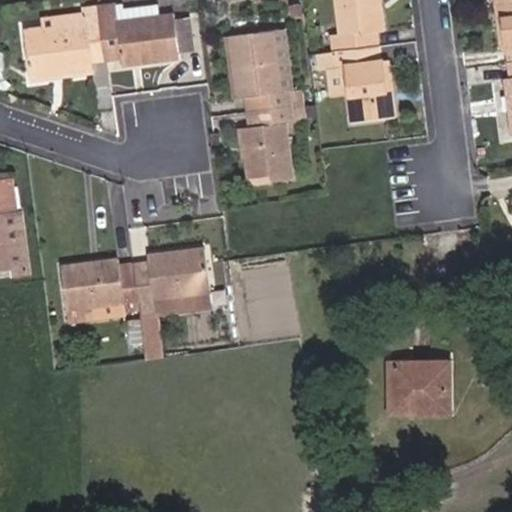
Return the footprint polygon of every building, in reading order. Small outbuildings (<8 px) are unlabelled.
[(386,30),(381,0),(335,0),(341,36),(332,37),(334,52),(381,46),(379,31),(386,30)] [(511,0),(495,0),(502,49),(507,48),(509,63),(511,62),(511,0)] [(161,16),(159,4),(125,9),(124,3),(117,4),(119,20),(161,16)] [(182,59),(176,14),(161,16),(119,20),(117,4),(102,6),(109,60),(124,58),(125,66),(182,59)] [(302,15),(300,5),(292,6),(293,17),(302,15)] [(87,8),(88,12),(89,22),(43,27),(25,30),(32,81),(96,73),(94,62),(109,60),(102,6),(87,8)] [(89,22),(88,12),(42,19),(43,27),(89,22)] [(294,92),(286,29),(275,30),(283,93),(294,92)] [(283,93),(275,30),(227,36),(235,99),(246,98),(248,113),(305,105),(303,90),(294,92),(283,93)] [(397,117),(390,60),(383,61),(381,46),(334,52),(318,54),(320,69),(328,68),(344,66),(348,94),(352,123),(397,117)] [(114,107),(109,60),(94,62),(96,73),(101,109),(114,107)] [(348,94),(344,66),(328,68),(332,96),(348,94)] [(295,179),(288,123),(307,120),(305,105),(248,113),(250,127),(242,129),(250,185),(295,179)] [(0,197),(15,195),(12,181),(0,182),(0,197)] [(30,274),(22,212),(17,213),(15,195),(0,197),(0,270),(12,268),(13,276),(30,274)] [(214,309),(206,248),(148,255),(149,262),(134,264),(140,309),(155,307),(156,316),(214,309)] [(140,309),(134,264),(120,266),(119,259),(62,266),(70,323),(126,316),(125,311),(140,309)] [(156,316),(155,307),(140,309),(144,344),(146,360),(161,358),(156,316)] [(144,344),(140,309),(125,311),(126,316),(130,346),(144,344)] [(448,410),(447,367),(393,368),(393,411),(448,410)]
